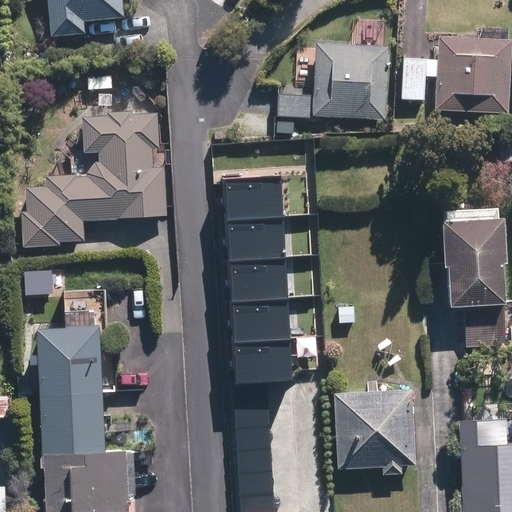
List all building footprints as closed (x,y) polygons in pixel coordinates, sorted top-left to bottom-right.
[(47,0),(51,37),(84,34),(83,22),(123,19),(122,1),(125,3),(126,0),(47,0)] [(256,0),(216,0),(244,18),(256,0)] [(508,113),(511,39),(439,36),(435,109),(508,113)] [(386,119),(390,45),(317,41),(314,93),(278,91),(277,116),(319,118),(319,115),(386,119)] [(425,99),(428,57),(404,55),(401,97),(425,99)] [(102,161),(98,162),(89,173),(90,177),(79,177),(79,175),(48,176),(49,186),(29,187),(29,210),(23,211),(25,246),(61,246),(61,241),(86,240),(86,221),(121,220),(120,217),(168,216),(166,167),(155,167),(154,147),(162,147),(161,114),(86,117),(87,153),(101,152),(102,161)] [(511,127),(497,128),(499,162),(511,160),(511,127)] [(285,210),(282,168),(220,172),(223,215),(285,210)] [(288,253),(285,210),(223,215),(226,257),(288,253)] [(510,303),(509,264),(511,264),(509,218),(446,221),(448,267),(452,267),(454,307),(463,306),(465,347),(505,344),(503,304),(510,303)] [(291,296),(288,253),(226,257),(229,300),(291,296)] [(42,328),(47,511),(131,511),(130,451),(109,452),(105,329),(109,329),(108,288),(67,289),(68,328),(42,328)] [(294,338),(291,296),(229,300),(232,343),(294,338)] [(298,381),(294,338),(232,343),(235,385),(298,381)] [(401,475),(400,467),(415,466),(411,391),(333,395),(337,470),(382,468),(382,476),(401,475)] [(0,416),(11,416),(12,394),(0,393),(0,416)] [(462,421),(466,511),(511,511),(511,442),(510,443),(508,419),(462,421)]
